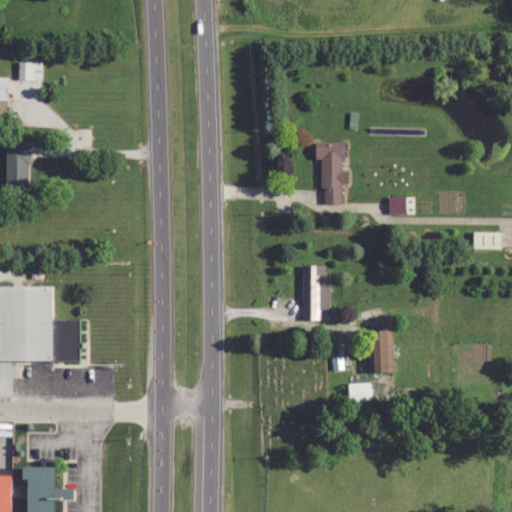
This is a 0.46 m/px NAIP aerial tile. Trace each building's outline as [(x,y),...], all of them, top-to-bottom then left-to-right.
[(41,78),(41,62),(19,62),(19,78),(41,78)] [(342,202),(343,141),(315,141),(315,158),(321,158),(320,202),(342,202)] [(6,144),(6,189),(28,189),(28,144),(6,144)] [(413,196),(387,196),(387,213),(413,213),(413,196)] [(500,232),(472,232),(472,249),(500,249),(500,232)] [(301,319),(319,319),(319,307),(328,307),(328,264),(301,264),(301,319)] [(0,359),(79,360),(79,318),(52,318),(52,285),(0,284),(0,359)] [(392,317),(367,317),(367,370),(392,370),(392,317)] [(370,399),(370,381),(348,381),(348,399),(370,399)] [(411,388),(388,388),(388,399),(411,399),(411,388)] [(54,466),(22,465),(21,479),(26,479),(25,511),(53,511),(53,499),(73,499),(73,489),(53,488),(54,466)] [(0,511),(11,511),(11,474),(0,473),(0,511)]
